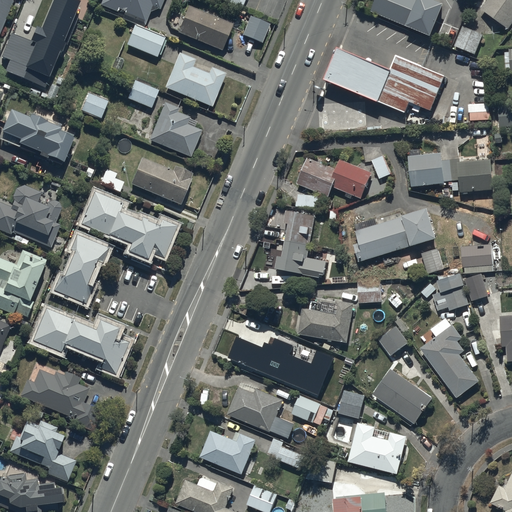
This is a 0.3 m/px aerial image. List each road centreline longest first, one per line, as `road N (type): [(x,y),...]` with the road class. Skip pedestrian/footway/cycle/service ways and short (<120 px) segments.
road 1 (tertiary): [(111,511),(322,0)]
road 2 (residential): [(442,511),(463,455),(511,424)]
